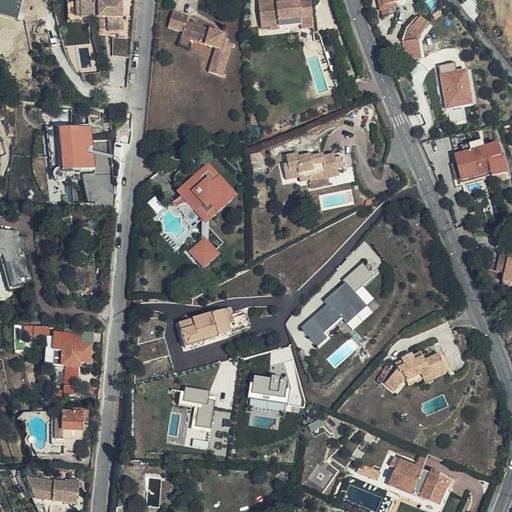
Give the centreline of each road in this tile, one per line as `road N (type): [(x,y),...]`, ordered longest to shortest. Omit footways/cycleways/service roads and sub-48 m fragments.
road 1 (residential): [(98,511),(145,0)]
road 2 (tertiary): [(511,391),(352,0)]
